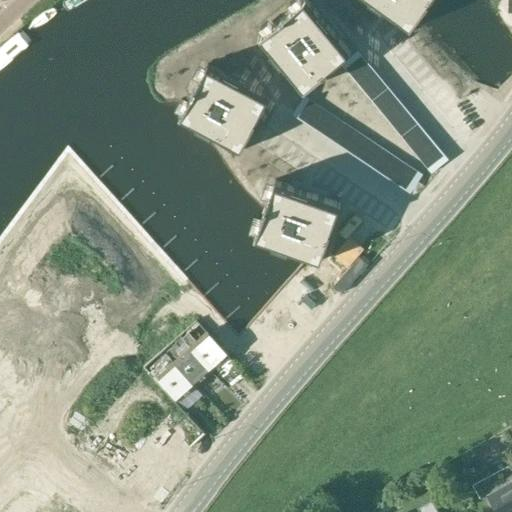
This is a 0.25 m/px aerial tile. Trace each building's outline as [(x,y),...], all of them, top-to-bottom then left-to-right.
[(308,0),(300,0),(258,36),(302,89),(349,49),(308,0)] [(368,0),(408,29),(415,19),(428,0),(368,0)] [(186,103),(178,117),(198,128),(239,150),(268,96),(207,63),(186,103)] [(264,209),(254,236),(308,256),(319,260),(340,202),(275,179),(264,209)] [(315,304),(305,294),(301,299),(311,309),(315,304)] [(182,336),(189,344),(190,344),(211,368),(227,354),(206,329),(195,339),(188,331),(182,336)] [(172,345),(166,350),(195,382),(211,368),(190,344),(189,344),(180,352),(172,345)] [(195,382),(166,350),(150,365),(179,397),(195,382)] [(511,481),(487,495),(497,511),(510,511),(511,511),(511,481)] [(438,511),(431,499),(418,506),(421,511),(438,511)]
